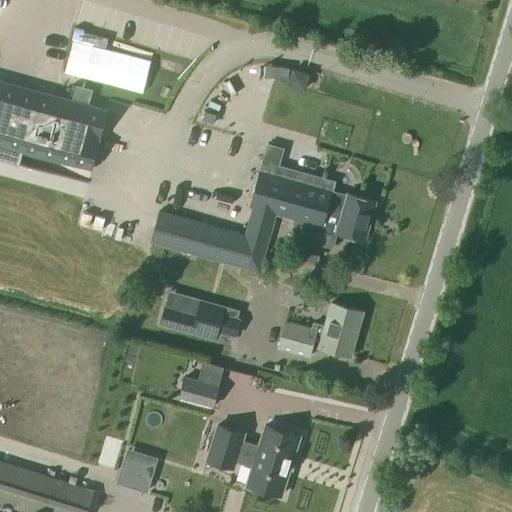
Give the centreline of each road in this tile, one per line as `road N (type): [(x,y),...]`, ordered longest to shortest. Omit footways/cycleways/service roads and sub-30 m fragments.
road 1 (tertiary): [(368,511),(511,27)]
road 2 (unknown): [(486,114),(269,39)]
